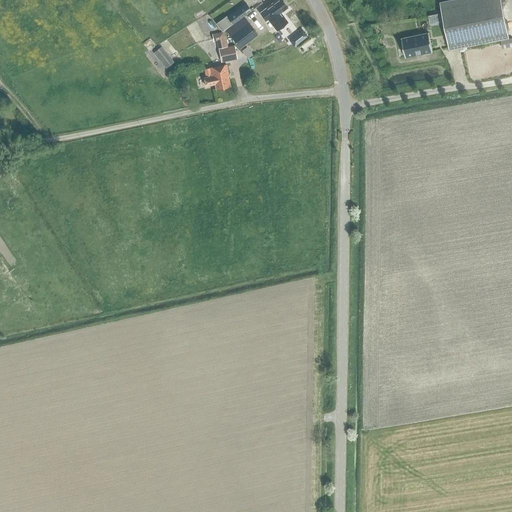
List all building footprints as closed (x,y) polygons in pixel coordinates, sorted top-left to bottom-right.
[(280,13),(287,7),(281,0),(275,0),(258,13),(259,13),(265,20),(271,15),(274,19),(280,14),(280,13)] [(500,0),(453,0),(439,3),(449,49),(508,37),(500,0)] [(244,4),(228,16),(233,23),(250,11),(244,4)] [(225,30),(240,49),(258,35),(243,16),(225,30)] [(221,62),(237,59),(234,46),(228,47),(225,35),(224,35),(224,31),(212,34),(213,42),(216,41),(221,62)] [(432,52),(428,33),(401,39),(405,57),(432,52)] [(274,44),(262,48),(264,54),(276,50),(274,44)] [(161,46),(153,53),(165,68),(173,62),(161,46)] [(246,48),(242,51),(247,58),(252,55),(246,48)] [(204,70),(205,77),(203,78),(205,86),(214,84),(215,89),(229,86),(227,75),(228,74),(226,65),(209,68),(204,70)]
